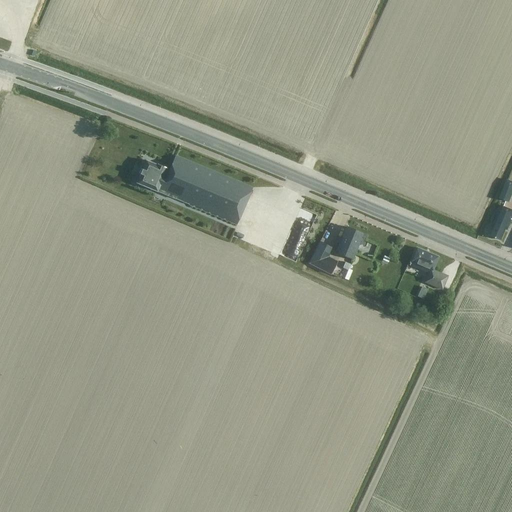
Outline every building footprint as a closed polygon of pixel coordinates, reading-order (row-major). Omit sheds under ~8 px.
[(176,198),(236,224),(252,188),(175,156),(170,169),(146,160),(143,170),(137,183),(158,192),(176,199),(176,198)] [(500,198),(510,202),(511,196),(511,180),(507,179),(500,198)] [(511,220),(511,209),(502,205),(494,224),(496,225),(491,236),(501,240),(506,229),(508,230),(511,220)] [(339,244),(336,252),(353,259),(359,243),(363,245),(367,235),(346,227),(342,237),(338,236),(336,243),(339,244)] [(331,274),(337,261),(328,257),(333,247),(320,241),(309,263),(331,274)] [(438,257),(417,248),(410,265),(429,273),(425,282),(442,289),(448,276),(433,270),(438,257)] [(388,262),(390,258),(384,256),(382,262),(387,264),(388,262)] [(348,281),(352,271),(349,269),(351,264),(345,262),(342,268),(344,269),(340,277),(348,281)]
